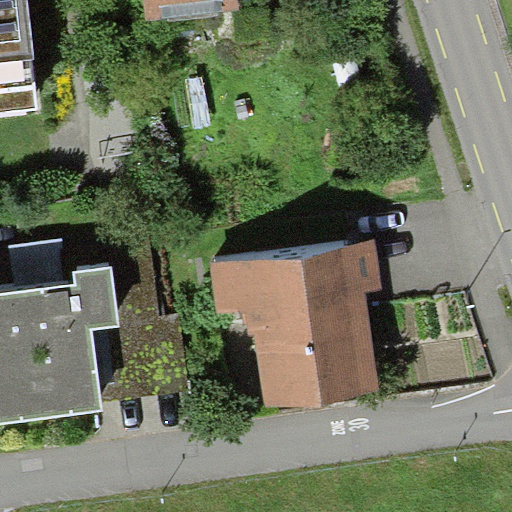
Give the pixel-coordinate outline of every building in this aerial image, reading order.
[(31,0),(0,0),(0,89),(41,85),(31,0)] [(275,0),(245,0),(248,33),(278,31),(275,0)] [(375,227),(211,250),(217,299),(241,296),(244,320),(257,318),(267,388),(380,372),(366,275),(381,273),(375,227)] [(109,234),(112,241),(119,299),(91,305),(102,384),(104,393),(190,385),(181,307),(161,309),(150,229),(109,234)] [(73,246),(75,262),(0,270),(0,399),(96,388),(102,384),(91,305),(119,299),(112,241),(73,246)]
